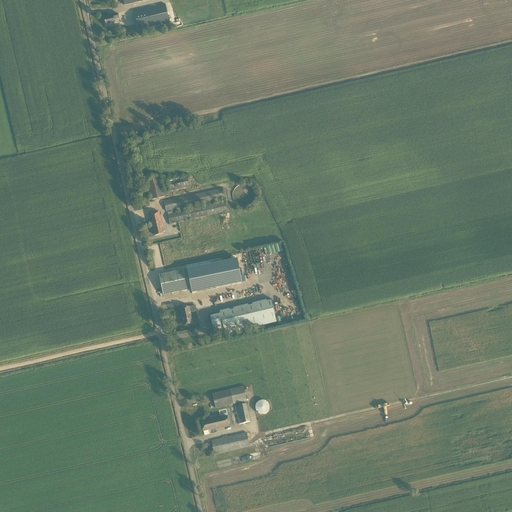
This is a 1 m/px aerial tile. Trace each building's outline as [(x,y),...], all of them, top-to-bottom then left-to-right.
[(126,13),(130,32),(170,23),(165,4),(126,13)] [(183,24),(201,22),(199,10),(181,13),(183,24)] [(104,19),(106,26),(115,24),(114,20),(119,19),(118,14),(112,16),(112,17),(104,19)] [(168,181),(170,192),(190,188),(187,177),(168,181)] [(149,200),(165,197),(162,179),(150,181),(152,193),(148,194),(149,200)] [(215,201),(216,205),(226,203),(223,189),(164,202),(166,212),(215,201)] [(226,203),(216,205),(168,215),(170,224),(228,211),(226,203)] [(150,214),(155,236),(163,234),(162,227),(159,212),(150,214)] [(269,255),(284,252),(282,243),(267,247),(269,255)] [(164,274),(159,275),(163,295),(191,289),(192,294),(242,283),(237,259),(175,272),(175,270),(164,272),(164,274)] [(234,310),(229,311),(229,309),(220,312),(220,314),(210,317),(214,332),(224,330),(225,335),(276,323),(271,301),(267,302),(266,300),(252,304),(252,305),(248,306),(248,305),(234,308),(234,310)] [(193,324),(189,307),(179,309),(181,319),(182,319),(184,326),(193,324)] [(212,394),(213,400),(215,409),(247,401),(243,387),(212,394)] [(255,408),(255,409),(256,410),(256,411),(257,412),(257,413),(258,413),(258,414),(259,414),(260,415),(261,415),(262,415),(263,415),(264,415),(265,415),(265,414),(266,414),(267,414),(267,413),(268,413),(268,412),(269,411),(269,410),(269,409),(270,409),(270,408),(270,407),(269,407),(269,406),(269,405),(269,404),(268,404),(268,403),(267,402),(266,402),(265,401),(264,401),(263,401),(262,401),(261,401),(260,401),(259,402),(258,402),(257,403),(257,404),(256,404),(256,405),(256,406),(255,407),(255,408)] [(235,407),(239,425),(250,422),(246,404),(235,407)] [(209,421),(201,423),(203,432),(210,430),(211,434),(216,433),(216,430),(230,427),(227,416),(213,419),(209,420),(209,421)] [(249,447),(246,433),(211,441),(214,455),(249,447)]
